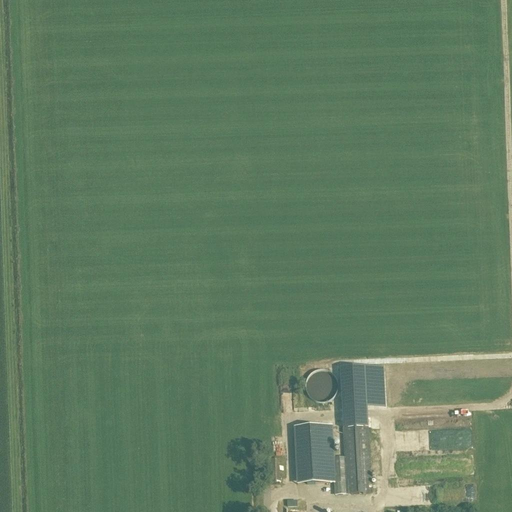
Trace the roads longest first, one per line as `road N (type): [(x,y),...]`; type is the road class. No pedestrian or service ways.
road 1 (track): [(503,0),(511,234)]
road 2 (track): [(511,400),(383,412)]
